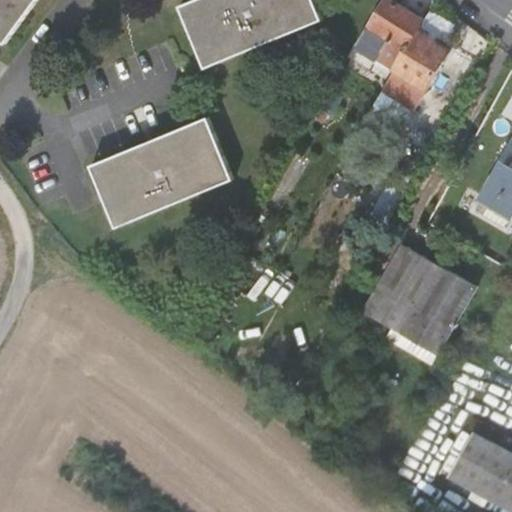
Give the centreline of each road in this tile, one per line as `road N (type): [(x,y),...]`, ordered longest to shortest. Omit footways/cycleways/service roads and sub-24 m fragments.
road 1 (track): [(17,207),(30,250),(25,285),(0,333)]
road 2 (unknown): [(79,0),(0,104)]
